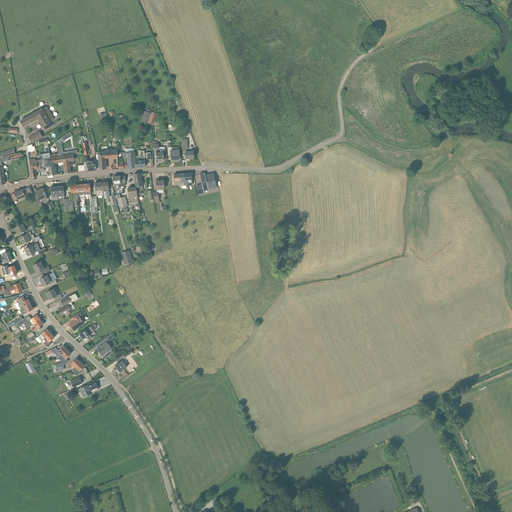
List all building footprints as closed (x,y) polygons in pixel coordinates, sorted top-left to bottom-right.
[(49,122),(53,119),(47,108),(43,110),(42,109),(34,113),(20,121),(23,126),(35,120),(38,118),(45,130),(52,126),(49,122)] [(151,113),(150,113),(151,110),(147,109),(146,112),(144,111),(142,115),(143,115),(141,121),(148,123),(148,124),(153,125),(156,113),(156,111),(151,112),(151,113)] [(77,153),(77,150),(63,152),(62,147),(64,146),(63,141),(73,136),(70,132),(56,141),(58,153),(59,159),(66,158),(66,161),(68,161),(69,161),(74,160),(73,154),(77,153)] [(188,151),(188,144),(187,139),(181,140),(182,153),(186,153),(186,159),(194,158),(193,151),(188,151)] [(156,150),(156,160),(164,160),(164,154),(165,154),(165,149),(159,149),(159,144),(156,144),(156,141),(153,141),(153,150),(156,150)] [(179,150),(171,150),(171,141),(167,141),(168,156),(170,156),(170,157),(171,157),(171,160),(179,159),(179,150)] [(134,152),(134,149),(125,150),(126,153),(122,154),(122,158),(128,158),(128,167),(134,167),(134,160),(135,160),(135,156),(134,152)] [(111,170),(118,169),(118,166),(117,150),(106,151),(106,152),(98,153),(100,170),(105,169),(104,158),(113,157),(114,166),(111,167),(111,170)] [(145,166),(145,161),(146,160),(146,161),(151,161),(150,153),(146,154),(144,154),(144,151),(138,151),(137,156),(135,156),(135,160),(136,167),(140,167),(145,166)] [(70,173),(69,161),(68,161),(66,161),(66,158),(59,159),(58,153),(50,155),(50,157),(51,163),(54,163),(63,161),(64,169),(65,174),(70,173)] [(0,158),(0,174),(3,174),(1,162),(9,161),(9,156),(0,159),(0,158)] [(55,175),(54,163),(51,163),(50,157),(42,158),(42,159),(39,160),(40,164),(40,171),(44,171),(44,167),(49,167),(50,175),(55,175)] [(39,160),(35,161),(35,159),(29,160),(30,169),(32,178),(36,177),(35,169),(37,168),(38,171),(40,171),(40,164),(39,160)] [(95,164),(95,161),(88,161),(87,161),(87,165),(87,171),(96,170),(95,164)] [(187,188),(187,185),(192,184),(191,173),(182,174),(183,188),(187,188)] [(204,173),(200,174),(203,188),(207,187),(207,186),(215,184),(213,174),(205,176),(204,173)] [(142,186),(139,174),(134,174),(138,195),(142,194),(141,191),(143,190),(142,186)] [(181,188),(183,188),(182,174),(174,175),(174,181),(181,180),(181,188)] [(118,184),(119,187),(126,186),(125,176),(113,177),(114,184),(118,184)] [(96,193),(96,196),(103,195),(101,182),(95,183),(95,190),(95,193),(96,193)] [(78,202),(78,195),(77,185),(70,185),(71,196),(72,196),(73,202),(78,202)] [(32,193),(31,192),(29,187),(11,195),(14,201),(29,194),(32,193)] [(138,202),(137,197),(136,187),(128,188),(129,198),(129,203),(138,202)] [(45,194),(42,188),(35,192),(38,198),(36,199),(40,208),(43,206),(41,202),(47,199),(45,194)] [(158,192),(153,192),(153,190),(148,191),(149,200),(154,199),(155,203),(160,202),(158,192)] [(128,206),(125,196),(117,199),(117,196),(115,196),(118,206),(119,205),(120,209),(127,207),(128,206)] [(73,213),(73,209),(72,198),(64,199),(65,206),(66,209),(68,212),(70,212),(70,214),(73,213)] [(35,224),(25,229),(22,224),(15,227),(18,234),(25,230),(26,233),(30,231),(36,228),(35,224)] [(32,239),(33,242),(42,238),(40,234),(38,235),(38,236),(34,238),(33,234),(31,235),(30,231),(26,233),(27,234),(19,237),(23,244),(32,239)] [(38,251),(39,255),(47,252),(45,248),(40,250),(37,243),(25,249),(28,255),(38,251)] [(7,262),(12,260),(9,251),(3,253),(0,254),(0,255),(2,261),(6,260),(7,262)] [(130,251),(121,253),(125,265),(133,263),(130,251)] [(42,274),(50,270),(48,266),(44,268),(40,262),(33,265),(37,272),(40,271),(42,274)] [(11,273),(12,276),(17,274),(14,265),(9,267),(8,266),(0,266),(0,271),(1,274),(5,273),(6,275),(11,273)] [(58,278),(55,279),(53,281),(50,274),(40,279),(43,286),(47,284),(49,287),(57,283),(57,282),(59,281),(58,278)] [(16,293),(22,291),(20,283),(13,285),(9,287),(11,294),(16,293)] [(62,297),(64,296),(63,294),(63,293),(61,295),(60,294),(57,296),(53,289),(47,292),(50,299),(54,297),(55,301),(62,297)] [(28,299),(24,301),(22,297),(16,300),(18,304),(21,309),(24,307),(31,304),(28,299)] [(62,316),(67,313),(68,314),(72,312),(68,304),(71,302),(69,297),(61,301),(63,306),(58,309),(62,316)] [(21,313),(22,315),(33,309),(31,304),(24,307),(26,310),(21,313)] [(72,322),(69,323),(74,331),(84,323),(83,321),(82,321),(79,317),(80,317),(81,316),(82,315),(80,312),(79,313),(78,314),(77,314),(70,319),(72,322)] [(30,327),(34,324),(40,320),(37,315),(26,322),(30,327)] [(32,329),(33,332),(43,324),(40,320),(34,324),(36,326),(32,329)] [(94,329),(97,327),(95,323),(92,326),(91,325),(89,327),(89,328),(86,330),(86,329),(79,334),(83,340),(90,335),(88,332),(90,330),(92,332),(95,330),(94,329)] [(45,338),(51,333),(47,329),(37,337),(41,341),(45,338)] [(26,340),(34,335),(32,332),(27,335),(28,338),(26,339),(26,340)] [(47,340),(43,344),(46,347),(47,346),(48,347),(52,344),(50,342),(55,337),(51,333),(45,338),(47,340)] [(28,343),(36,338),(34,335),(26,340),(28,343)] [(107,342),(113,338),(110,335),(100,342),(102,345),(96,349),(102,356),(111,349),(107,342)] [(62,355),(67,349),(63,345),(54,355),(56,357),(60,353),(62,355)] [(61,361),(63,363),(71,353),(67,349),(62,355),(64,357),(61,361)] [(126,358),(134,353),(131,350),(123,355),(116,360),(118,363),(115,365),(120,372),(127,367),(122,361),(126,359),(126,358)] [(75,367),(80,362),(76,358),(67,367),(69,369),(73,365),(75,367)] [(35,370),(34,368),(35,367),(32,361),(25,364),(30,373),(35,370)] [(79,371),(84,366),(80,362),(72,371),(77,376),(80,372),(81,372),(79,371)] [(73,387),(82,383),(79,377),(70,381),(73,387)] [(82,394),(83,398),(90,395),(90,393),(99,389),(96,382),(89,386),(88,385),(81,388),(83,393),(82,394)]
